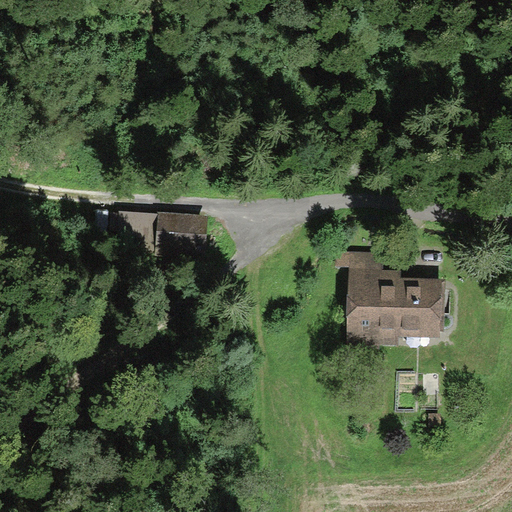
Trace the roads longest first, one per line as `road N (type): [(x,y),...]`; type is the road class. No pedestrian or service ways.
road 1 (track): [(0,451),(277,217),(339,198),(511,223)]
road 2 (track): [(0,182),(47,192),(247,202),(277,217)]
